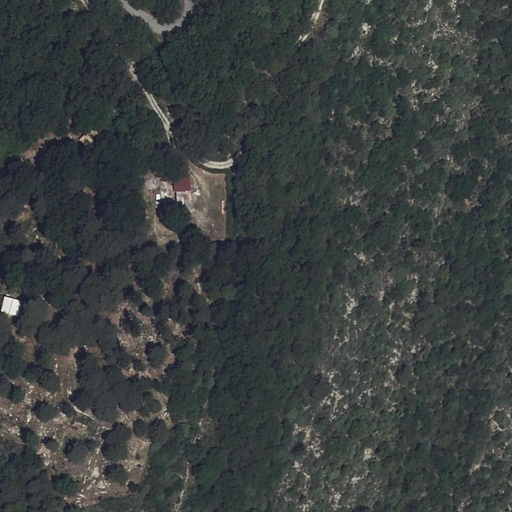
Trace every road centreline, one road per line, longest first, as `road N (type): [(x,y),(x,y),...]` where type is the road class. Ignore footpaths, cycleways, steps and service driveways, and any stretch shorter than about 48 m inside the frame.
road 1 (track): [(83,0),(177,140),(203,161),(232,163)]
road 2 (track): [(324,0),(264,126),(232,163)]
